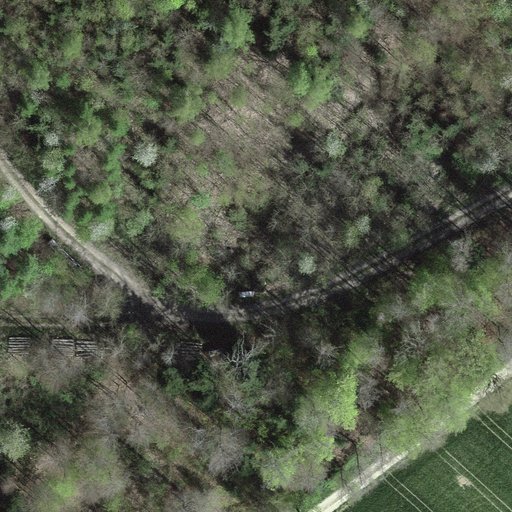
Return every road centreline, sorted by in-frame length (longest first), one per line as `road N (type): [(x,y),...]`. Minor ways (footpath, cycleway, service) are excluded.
road 1 (track): [(511,185),(322,293),(264,312),(214,311),(149,292),(87,256),(47,218),(0,151)]
road 2 (track): [(327,511),(511,369)]
road 3 (track): [(0,318),(214,311)]
